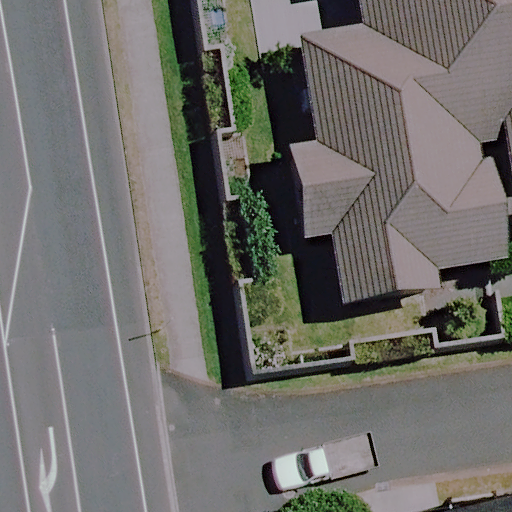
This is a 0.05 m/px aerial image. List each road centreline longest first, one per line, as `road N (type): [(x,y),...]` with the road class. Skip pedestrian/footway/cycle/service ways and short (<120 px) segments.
road 1 (residential): [(27,498),(511,413)]
road 2 (secondary): [(0,147),(1,335),(27,498)]
